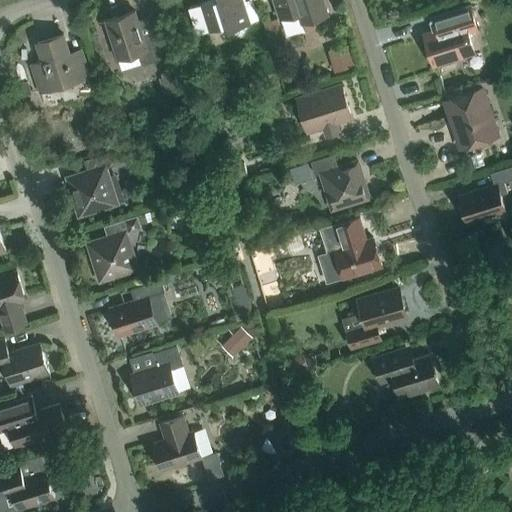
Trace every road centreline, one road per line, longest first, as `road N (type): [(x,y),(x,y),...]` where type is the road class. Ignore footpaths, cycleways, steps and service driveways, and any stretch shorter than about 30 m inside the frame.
road 1 (residential): [(130,511),(0,85)]
road 2 (residential): [(155,511),(511,400)]
road 3 (residential): [(457,316),(355,0)]
